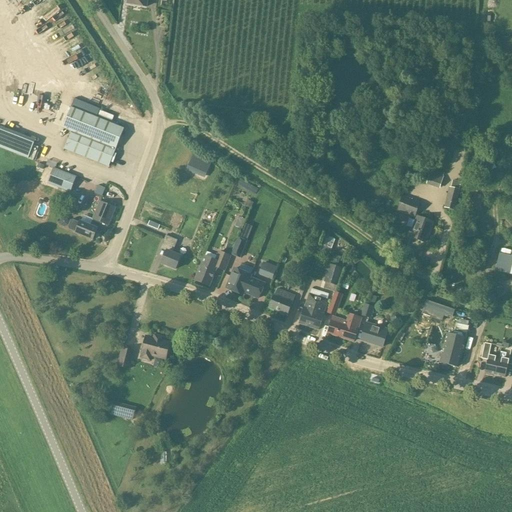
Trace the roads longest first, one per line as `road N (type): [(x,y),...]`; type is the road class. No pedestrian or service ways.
road 1 (residential): [(511,397),(343,355),(109,268)]
road 2 (track): [(161,122),(198,128),(413,271),(436,268)]
road 3 (unclassified): [(91,0),(161,122),(109,268)]
road 4 (unclassified): [(80,511),(0,325)]
